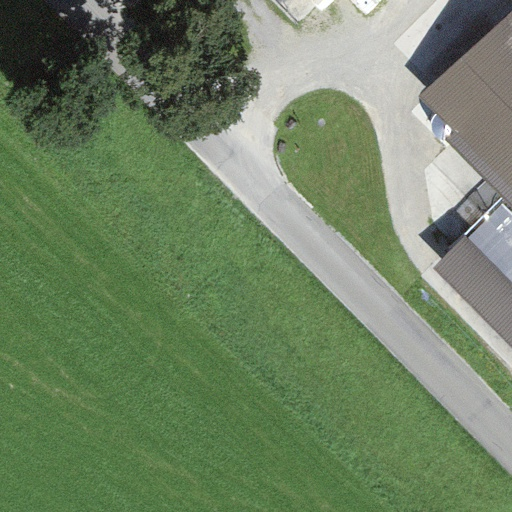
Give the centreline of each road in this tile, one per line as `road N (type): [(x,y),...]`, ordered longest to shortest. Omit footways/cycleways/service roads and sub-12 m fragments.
road 1 (tertiary): [(73,0),(511,450)]
road 2 (track): [(407,0),(366,46),(250,104),(213,143)]
